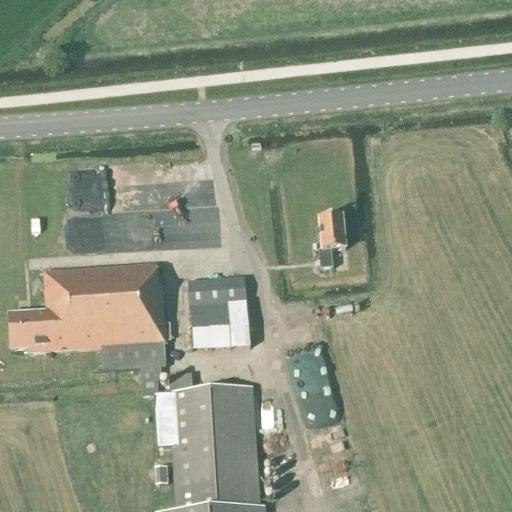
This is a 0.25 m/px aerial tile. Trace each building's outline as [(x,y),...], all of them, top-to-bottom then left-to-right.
[(166,245),(165,208),(83,211),(84,247),(166,245)] [(319,274),(332,272),(330,254),(345,253),(342,221),(318,223),(321,254),(318,255),(319,274)] [(12,319),(8,319),(10,348),(10,354),(27,353),(27,358),(101,353),(102,376),(106,375),(140,373),(141,387),(142,398),(158,397),(157,386),(161,385),(160,372),(165,371),(165,366),(164,349),(165,348),(165,347),(161,290),(158,291),(156,270),(43,277),(46,316),(14,318),(12,319)] [(191,336),(248,331),(246,307),(244,282),(187,286),(189,311),(191,336)] [(158,399),(153,399),(156,453),(172,452),(175,511),(259,511),(253,391),(193,395),(192,378),(168,379),(169,398),(158,399)] [(338,452),(343,469),(357,465),(352,448),(338,452)]
